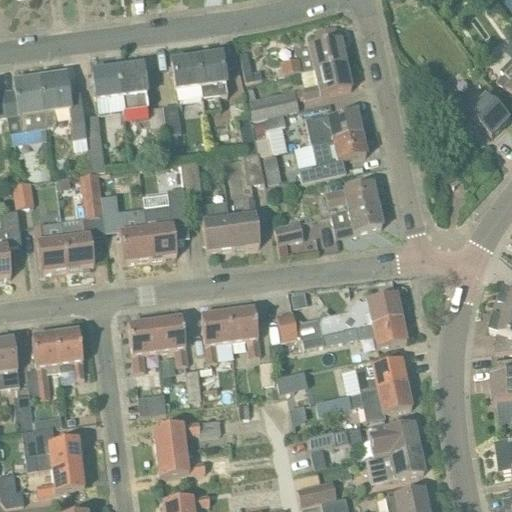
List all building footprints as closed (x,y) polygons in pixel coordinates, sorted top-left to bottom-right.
[(283,82),(314,75),(345,68),(340,44),(338,44),(335,30),(314,35),(316,49),(308,50),(308,52),(294,55),(297,65),(280,69),(283,82)] [(244,88),(252,86),(250,76),(246,56),(238,58),(244,88)] [(221,59),(196,63),(200,92),(201,105),(226,102),(225,89),(221,59)] [(511,62),(500,75),(505,79),(498,86),(511,99),(511,62)] [(171,66),(175,96),(200,92),(196,63),(171,66)] [(318,90),(301,94),(304,105),(351,94),(345,68),(314,75),(318,90)] [(142,70),(117,73),(121,105),(122,118),(123,128),(138,126),(138,127),(148,126),(145,100),(142,70)] [(95,107),(95,108),(121,105),(117,73),(92,76),(96,106),(95,107)] [(73,144),(85,142),(83,123),(80,100),(68,101),(65,79),(64,79),(64,80),(39,84),(46,134),(52,134),(55,130),(53,117),(69,115),(73,144)] [(8,139),(46,134),(39,84),(15,87),(15,86),(13,86),(15,96),(3,97),(6,122),(5,122),(8,139)] [(438,94),(453,109),(462,100),(446,85),(438,94)] [(510,123),(481,94),(472,103),(478,110),(469,119),(492,141),(510,123)] [(256,104),(247,106),(246,106),(250,125),(275,120),(297,115),(295,106),(293,96),(271,101),(256,104)] [(176,108),(162,110),(165,140),(180,138),(176,108)] [(330,135),(332,145),(360,138),(356,116),(309,126),(312,139),(330,135)] [(85,142),(86,148),(86,154),(89,178),(104,176),(100,146),(97,122),(97,121),(83,123),(85,142)] [(236,125),(245,160),(257,157),(254,145),(249,122),(236,125)] [(254,145),(257,157),(258,162),(287,155),(282,131),(267,135),(265,125),(253,127),(256,145),(254,145)] [(360,138),(332,145),(311,149),(316,169),(299,173),(302,189),(345,179),(342,166),(365,161),(360,138)] [(257,157),(245,160),(242,160),(246,191),(264,188),(258,162),(257,157)] [(196,166),(179,168),(182,193),(184,204),(199,203),(201,202),(196,166)] [(96,178),(78,181),(84,223),(102,221),(102,220),(97,180),(96,178)] [(32,211),(30,199),(29,187),(12,189),(15,214),(32,211)] [(346,207),(348,216),(376,210),(371,188),(325,198),(328,211),(346,207)] [(182,193),(167,195),(169,214),(172,231),(187,229),(184,204),(182,193)] [(242,220),(228,222),(233,254),(259,251),(253,203),(240,205),(242,220)] [(211,208),(202,210),(200,210),(206,257),(233,254),(228,222),(213,224),(211,208)] [(348,216),(330,220),(335,243),(381,233),(376,210),(348,216)] [(143,217),(145,232),(150,265),(176,261),(172,231),(169,214),(143,217)] [(0,283),(10,282),(7,252),(20,250),(16,216),(0,218),(2,234),(0,234),(0,283)] [(150,265),(145,232),(130,235),(128,219),(117,220),(123,268),(150,265)] [(77,230),(78,242),(63,243),(67,275),(93,271),(87,224),(76,225),(77,230)] [(287,259),(286,248),(303,244),(299,227),(273,232),(277,250),(276,250),(278,261),(287,259)] [(67,275),(63,243),(47,245),(45,229),(34,230),(40,278),(67,275)] [(511,295),(504,293),(497,314),(511,319),(511,295)] [(305,307),(305,304),(304,297),(290,299),(293,313),(303,311),(305,307)] [(321,316),(316,324),(319,340),(356,333),(401,323),(396,299),(366,305),(367,307),(360,309),(354,305),(346,317),(327,321),(321,316)] [(253,314),(227,317),(231,348),(246,346),(248,363),(259,361),(253,314)] [(511,319),(497,314),(489,336),(500,339),(498,345),(495,345),(495,357),(511,355),(511,319)] [(231,348),(227,317),(200,321),(206,368),(217,367),(215,350),(231,348)] [(287,347),(294,345),(298,345),(294,328),(293,321),(292,318),(277,322),(282,347),(286,346),(287,347)] [(181,323),(154,327),(158,358),(174,355),(176,372),(187,370),(181,323)] [(401,323),(356,333),(319,340),(301,344),(303,354),(324,349),(344,345),(358,342),(358,343),(374,340),(377,353),(406,347),(401,323)] [(158,358),(154,327),(128,330),(134,377),(144,376),(142,360),(158,358)] [(78,336),(55,339),(59,371),(72,370),(74,385),(84,384),(78,336)] [(26,380),(29,401),(30,405),(49,403),(45,373),(59,371),(55,339),(31,342),(36,379),(26,380)] [(13,345),(0,346),(0,379),(7,379),(9,393),(19,392),(13,345)] [(280,361),(283,357),(281,348),(270,350),(272,363),(280,361)] [(511,405),(511,364),(492,366),(492,379),(493,394),(490,394),(491,407),(511,405)] [(357,386),(359,399),(377,395),(406,389),(401,365),(371,371),(354,374),(357,386)] [(342,371),(307,376),(310,397),(345,392),(342,371)] [(196,374),(197,375),(197,381),(205,380),(204,373),(196,374)] [(183,377),(187,405),(200,404),(197,381),(197,375),(183,377)] [(275,383),(279,400),(292,397),(289,381),(275,383)] [(345,401),(314,409),(317,421),(351,413),(351,412),(362,410),(379,407),(382,419),(411,413),(406,389),(377,395),(359,399),(345,401)] [(298,427),(306,424),(302,412),(313,408),(308,393),(288,400),(298,427)] [(166,417),(163,399),(137,403),(139,421),(166,417)] [(18,439),(21,438),(34,436),(30,405),(29,401),(14,403),(18,439)] [(51,423),(52,434),(61,432),(59,422),(51,423)] [(152,434),(156,459),(185,455),(183,440),(200,438),(200,441),(220,439),(219,426),(198,428),(152,434)] [(377,462),(418,453),(413,429),(384,435),(384,436),(368,440),(374,463),(377,462)] [(306,444),(309,457),(335,452),(335,451),(346,448),(361,445),(360,440),(358,432),(306,444)] [(35,477),(51,475),(51,474),(80,470),(77,445),(53,448),(51,434),(34,436),(21,438),(24,464),(34,462),(35,477)] [(511,448),(496,451),(500,479),(511,477),(511,448)] [(377,462),(375,463),(380,487),(395,484),(423,478),(418,453),(377,462)] [(185,455),(156,459),(159,484),(205,478),(226,474),(224,461),(203,464),(204,468),(187,470),(185,455)] [(233,475),(236,494),(281,487),(278,468),(233,475)] [(51,474),(51,475),(53,488),(36,490),(38,500),(84,494),(80,470),(51,474)] [(9,511),(23,510),(21,496),(15,497),(13,479),(0,480),(0,506),(4,511),(9,511)] [(324,487),(297,493),(300,511),(327,506),(324,487)] [(426,511),(423,494),(393,500),(395,511),(426,511)] [(511,511),(511,495),(503,498),(505,511),(511,511)] [(162,507),(162,511),(201,511),(208,511),(229,511),(227,498),(208,500),(208,501),(162,507)]
